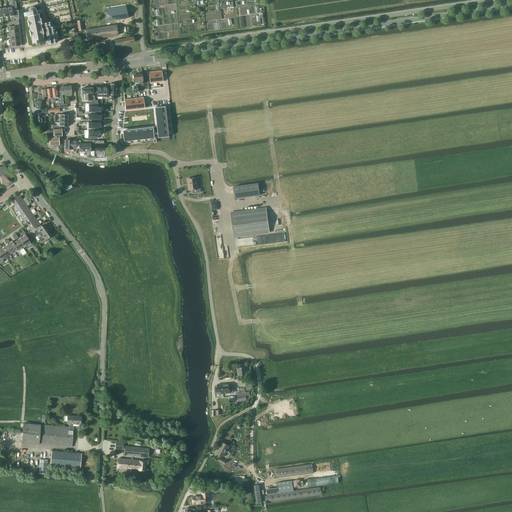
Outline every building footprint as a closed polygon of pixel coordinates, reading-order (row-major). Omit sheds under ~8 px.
[(41,24),(42,24),(40,18),(39,14),(43,13),(42,9),(37,10),(35,7),(33,6),(30,7),(28,9),(28,11),(23,12),(24,17),(27,16),(28,20),(27,20),(28,26),(29,26),(30,30),(29,30),(30,36),(32,36),(33,43),(33,44),(34,44),(34,43),(36,43),(37,44),(38,44),(38,46),(41,46),(40,43),(41,43),(41,42),(44,42),(45,42),(44,38),(47,38),(46,32),(44,33),(43,28),(42,28),(41,24)] [(126,6),(106,9),(107,22),(128,18),(126,6)] [(46,32),(47,38),(48,44),(57,42),(56,37),(57,37),(56,30),(55,31),(54,26),(52,26),(51,21),(44,23),(45,27),(46,32)] [(118,35),(117,25),(85,29),(87,40),(118,35)] [(134,42),(133,36),(114,40),(115,46),(134,42)] [(149,90),(149,88),(150,88),(149,81),(143,82),(142,73),(133,74),(134,83),(138,82),(138,85),(143,84),(144,89),(138,90),(137,85),(136,85),(135,83),(131,84),(132,92),(138,91),(149,90)] [(72,93),(71,86),(65,86),(64,86),(62,86),(62,87),(61,87),(61,88),(57,88),(58,98),(59,105),(63,104),(62,96),(62,94),(72,93)] [(92,93),(94,93),(93,87),(81,88),(81,94),(84,93),(85,101),(92,100),(95,100),(95,96),(92,96),(92,93)] [(39,91),(38,95),(38,94),(37,99),(44,99),(44,97),(48,97),(47,89),(41,89),(41,91),(39,91)] [(36,107),(37,108),(44,109),(45,104),(43,104),(43,101),(37,100),(36,107)] [(89,103),(88,111),(97,111),(100,111),(101,107),(98,107),(98,103),(89,103)] [(170,122),(170,120),(169,120),(167,120),(167,115),(169,115),(170,115),(169,112),(168,113),(166,113),(166,108),(166,106),(160,107),(155,108),(157,127),(158,132),(158,134),(159,141),(169,140),(169,134),(168,130),(170,129),(171,129),(171,127),(170,127),(168,127),(167,122),(169,122),(170,122)] [(97,115),(97,111),(88,111),(88,119),(100,119),(100,115),(97,115)] [(45,116),(36,116),(36,125),(42,125),(42,127),(45,127),(45,125),(45,116)] [(97,126),(100,126),(100,122),(88,122),(88,130),(97,130),(97,126)] [(53,131),(49,131),(46,131),(47,137),(50,137),(50,145),(59,145),(59,138),(62,138),(62,136),(62,132),(63,131),(62,127),(54,128),(54,131),(53,131)] [(148,142),(147,141),(147,139),(152,138),(154,138),(152,127),(123,130),(123,131),(123,134),(124,141),(126,141),(130,140),(131,143),(133,143),(133,142),(133,140),(138,140),(138,142),(138,143),(140,142),(140,141),(140,139),(145,139),(145,142),(148,142)] [(97,130),(88,130),(88,138),(97,138),(97,134),(100,134),(100,130),(97,130)] [(73,148),(76,148),(76,142),(74,141),(74,140),(65,140),(65,149),(73,149),(73,148)] [(96,140),(96,144),(96,151),(106,151),(106,144),(104,144),(104,140),(96,140)] [(80,142),(76,142),(76,148),(79,148),(79,151),(79,153),(80,153),(84,153),(85,153),(85,151),(90,152),(91,143),(80,143),(80,142)] [(0,176),(2,176),(2,183),(11,182),(11,174),(6,174),(6,167),(0,166),(0,176)] [(199,188),(197,177),(187,178),(189,190),(193,190),(193,193),(201,192),(201,188),(199,188)] [(235,198),(260,195),(259,183),(234,186),(235,198)] [(19,195),(12,201),(15,206),(26,198),(26,197),(23,199),(20,196),(23,194),(22,192),(19,195)] [(27,199),(26,198),(15,206),(18,210),(29,203),(29,202),(26,204),(24,201),(27,199)] [(27,206),(30,204),(29,203),(18,210),(22,215),(33,208),(32,207),(29,209),(27,206)] [(33,209),(33,208),(22,215),(25,220),(36,213),(36,212),(33,214),(30,211),(33,209)] [(234,237),(269,232),(266,208),(231,213),(234,237)] [(25,220),(28,225),(41,216),(41,215),(36,219),(34,215),(37,213),(36,213),(25,220)] [(37,220),(42,217),(41,216),(28,225),(32,230),(40,224),(37,220)] [(44,224),(34,231),(37,236),(47,229),(44,224)] [(20,231),(24,236),(22,237),(27,245),(30,249),(34,246),(31,243),(25,234),(22,229),(20,231)] [(52,235),(47,229),(37,236),(41,242),(52,235)] [(249,242),(249,245),(263,244),(262,235),(243,237),(244,243),(249,242)] [(24,248),(27,245),(22,237),(19,239),(18,240),(24,248)] [(18,240),(16,241),(14,242),(18,249),(19,251),(24,248),(18,240)] [(10,243),(9,244),(14,252),(18,249),(14,242),(13,241),(10,243)] [(9,244),(7,245),(5,246),(11,255),(14,252),(9,244)] [(3,248),(1,249),(7,257),(11,255),(5,246),(3,248)] [(237,368),(238,376),(250,374),(249,366),(245,366),(237,368)] [(230,384),(230,383),(223,384),(223,393),(230,392),(234,392),(233,388),(232,388),(231,384),(230,384)] [(215,394),(223,393),(223,384),(218,384),(218,386),(215,387),(215,394)] [(250,391),(237,393),(238,401),(246,400),(251,399),(250,391)] [(74,427),(73,427),(73,424),(80,424),(81,416),(68,415),(67,423),(70,423),(69,427),(23,423),(22,442),(72,446),(74,427)] [(123,449),(123,442),(116,441),(115,448),(123,449)] [(216,453),(223,457),(229,446),(222,442),(216,453)] [(149,448),(125,446),(124,455),(148,457),(149,448)] [(50,466),(80,468),(81,453),(52,451),(50,466)] [(132,474),(132,470),(145,472),(146,461),(118,458),(117,469),(128,470),(128,474),(132,474)] [(39,474),(47,474),(48,460),(40,459),(39,474)] [(276,469),(277,478),(313,473),(312,464),(276,469)] [(235,485),(244,485),(245,478),(245,476),(235,476),(235,485)] [(339,476),(322,476),(322,484),(339,483),(339,476)] [(294,487),(302,486),(301,479),(293,480),(294,487)] [(265,496),(266,501),(268,501),(268,502),(322,495),(321,487),(294,491),(293,488),(292,481),(278,483),(279,487),(266,489),(267,495),(265,496)] [(202,496),(193,496),(193,504),(206,503),(206,496),(209,496),(209,489),(202,490),(202,496)]
